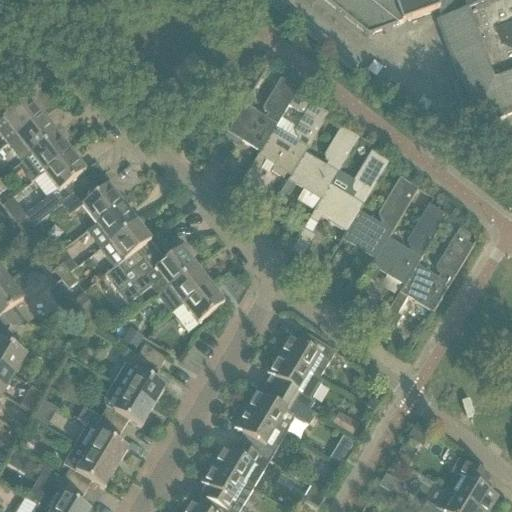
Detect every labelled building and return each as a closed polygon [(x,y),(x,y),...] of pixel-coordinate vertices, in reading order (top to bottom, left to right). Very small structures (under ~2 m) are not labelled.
[(504,113),(511,110),(511,0),(320,0),(367,38),(397,27),(397,26),(437,12),(440,21),(436,23),(461,94),(456,96),(469,132),(506,119),(504,113)] [(189,50),(166,71),(190,96),(213,75),(189,50)] [(274,132),(288,109),(298,92),(279,81),(269,98),(262,109),(264,115),(266,116),(264,120),(243,107),(209,163),(221,171),(234,148),(237,150),(241,144),(259,155),(273,131),(274,132)] [(252,167),(238,189),(250,196),(264,174),(260,172),(265,164),(273,169),(271,174),(282,181),(285,176),(289,179),(290,179),(304,156),(318,134),(328,117),(311,106),(313,102),(298,92),(288,109),(298,115),(299,114),(301,112),(305,114),(299,123),(295,130),(280,121),(274,132),(273,131),(259,155),(256,159),(252,167)] [(16,140),(42,119),(28,101),(24,104),(16,94),(0,106),(0,139),(6,147),(16,140)] [(20,165),(56,138),(42,119),(6,147),(20,165)] [(277,199),(264,221),(276,228),(289,206),(285,204),(294,188),(302,193),(296,204),(313,214),(319,203),(320,204),(329,187),(330,187),(337,176),(348,158),(358,141),(340,130),(330,147),(323,158),(324,163),(327,165),(325,168),(304,156),(290,179),(289,179),(286,183),(277,199)] [(30,186),(43,176),(70,156),(56,138),(20,165),(30,178),(26,180),(30,186)] [(308,222),(303,231),(311,236),(316,227),(320,221),(345,235),(345,236),(358,214),(358,215),(378,182),(388,165),(371,154),(370,154),(359,171),(351,184),(337,176),(330,187),(329,187),(320,204),(319,203),(313,214),(308,222)] [(16,227),(23,237),(32,230),(60,208),(88,187),(80,177),(84,174),(70,156),(43,176),(33,184),(46,201),(23,219),(24,220),(16,227)] [(387,241),(417,192),(399,181),(388,198),(377,216),(378,222),(381,224),(379,227),(358,215),(358,214),(345,236),(345,235),(341,242),(374,262),(387,241)] [(95,197),(88,187),(60,208),(68,218),(81,209),(95,227),(121,207),(107,188),(95,197)] [(99,253),(109,245),(135,225),(121,207),(95,227),(85,235),(99,253)] [(416,268),(435,235),(446,218),(428,207),(406,243),(407,248),(410,250),(408,253),(387,241),(374,262),(369,269),(402,289),(403,289),(415,268),(416,268)] [(123,264),(136,254),(146,246),(150,244),(135,225),(109,245),(99,253),(113,271),(123,264)] [(31,247),(40,240),(32,230),(23,237),(31,247)] [(301,260),(315,238),(311,236),(303,231),(289,253),(301,260)] [(432,316),(472,249),(454,238),(434,270),(436,275),(439,277),(436,280),(416,268),(415,268),(403,289),(402,289),(375,334),(387,341),(400,319),(397,317),(406,300),(432,316)] [(146,246),(136,254),(123,264),(113,271),(104,278),(126,308),(161,281),(168,290),(195,270),(181,251),(161,266),(146,246)] [(60,282),(69,276),(62,266),(53,273),(60,282)] [(324,297),(338,274),(326,267),(312,289),(324,297)] [(170,317),(182,308),(209,288),(195,270),(168,290),(157,299),(170,317)] [(67,292),(76,285),(69,276),(60,282),(67,292)] [(0,331),(23,331),(9,313),(22,303),(8,285),(0,290),(0,331)] [(182,308),(172,316),(186,335),(196,327),(223,307),(209,288),(182,308)] [(355,321),(368,298),(356,291),(343,313),(355,321)] [(81,296),(69,305),(80,320),(92,311),(81,296)] [(0,370),(13,378),(25,358),(11,350),(23,331),(0,331),(0,370)] [(129,332),(122,344),(135,352),(142,340),(129,332)] [(334,355),(312,341),(302,336),(297,345),(288,340),(277,358),(307,376),(318,382),(329,364),(334,355)] [(165,361),(148,351),(143,348),(137,359),(125,352),(121,359),(123,368),(112,386),(152,410),(164,390),(152,383),(165,361)] [(308,414),(314,404),(312,400),(320,387),(318,382),(307,376),(277,358),(266,376),(276,382),(271,392),(308,414)] [(0,397),(1,398),(13,378),(0,370),(0,397)] [(140,431),(152,410),(112,386),(102,402),(104,408),(106,410),(99,421),(121,434),(128,423),(140,431)] [(308,414),(271,392),(265,401),(255,394),(244,413),(285,438),(293,424),(309,429),(315,418),(308,414)] [(367,404),(365,408),(374,413),(379,405),(374,402),(367,404)] [(34,411),(22,404),(19,409),(31,416),(34,411)] [(115,472),(127,452),(115,445),(121,434),(99,421),(83,411),(76,422),(86,428),(74,448),(115,472)] [(359,424),(339,412),(332,424),(352,436),(359,424)] [(269,465),(274,456),(285,438),(244,413),(233,431),(243,437),(238,446),(269,465)] [(416,422),(407,438),(422,446),(431,430),(416,422)] [(342,438),(329,458),(340,465),(352,445),(342,438)] [(269,465),(238,446),(232,455),(222,449),(211,468),(252,492),(269,465)] [(103,492),(115,472),(74,448),(62,467),(69,471),(62,482),(84,496),(91,485),(103,492)] [(412,460),(398,453),(394,460),(408,467),(412,460)] [(445,492),(476,511),(489,511),(497,499),(484,491),(490,481),(458,462),(451,475),(454,477),(445,492)] [(222,511),(239,511),(252,492),(211,468),(200,486),(210,492),(204,501),(222,511)] [(307,488),(280,474),(275,484),(301,498),(307,488)] [(385,474),(378,485),(389,492),(396,480),(385,474)] [(43,497),(36,509),(41,511),(86,511),(78,507),(84,496),(62,482),(54,478),(53,480),(43,497)] [(294,511),(314,511),(325,495),(310,486),(294,511)] [(389,493),(378,487),(372,499),(382,505),(389,493)] [(476,511),(445,492),(434,510),(425,505),(420,511),(476,511)] [(222,511),(204,501),(199,510),(189,504),(183,511),(222,511)]
